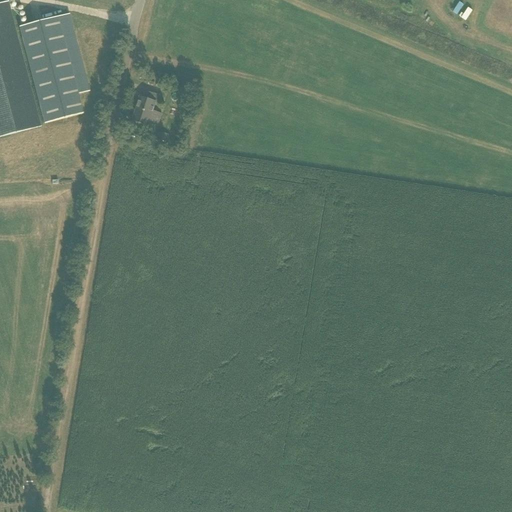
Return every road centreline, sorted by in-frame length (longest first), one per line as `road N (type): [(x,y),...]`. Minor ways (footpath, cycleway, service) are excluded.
road 1 (track): [(48,511),(105,145)]
road 2 (unclassified): [(105,145),(140,0)]
